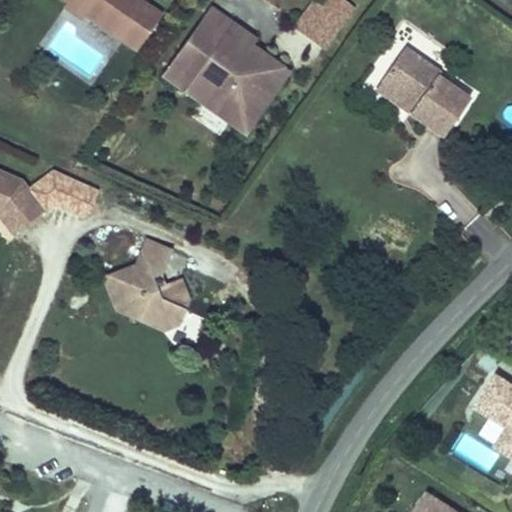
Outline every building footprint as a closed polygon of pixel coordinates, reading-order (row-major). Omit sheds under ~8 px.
[(131,48),(155,15),(134,0),(62,0),(66,3),(68,0),(75,0),(85,6),(80,13),(131,48)] [(80,13),(85,6),(75,0),(68,0),(66,3),(80,13)] [(342,0),(325,0),(320,7),(312,2),(291,32),(330,57),(360,12),(342,0)] [(76,18),(80,13),(66,3),(63,8),(76,18)] [(253,112),(281,70),(245,46),(241,51),(221,37),(229,25),(206,10),(161,77),(183,92),(196,73),(253,112)] [(245,46),(249,39),(229,25),(221,37),(241,51),(245,46)] [(467,104),(437,82),(441,76),(405,50),(380,85),(413,107),(409,113),(443,138),(467,104)] [(240,131),(253,112),(196,73),(183,92),(240,131)] [(409,113),(413,107),(380,85),(375,92),(409,113)] [(511,108),(510,107),(503,117),(511,123),(511,108)] [(20,183),(0,174),(0,220),(12,236),(42,214),(20,183)] [(162,284),(158,274),(169,251),(144,241),(133,267),(103,279),(116,315),(158,334),(168,308),(180,313),(185,300),(176,279),(162,284)] [(158,334),(173,329),(180,313),(168,308),(158,334)] [(511,388),(493,376),(473,409),(506,429),(494,448),(511,458),(511,388)] [(444,511),(421,498),(412,511),(444,511)]
